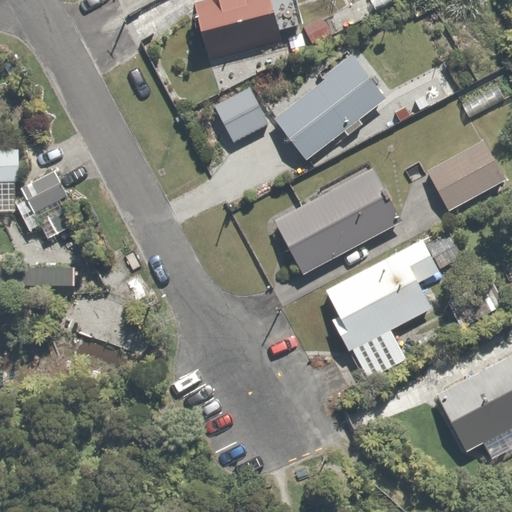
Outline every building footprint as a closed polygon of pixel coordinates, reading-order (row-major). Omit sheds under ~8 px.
[(192,0),(209,59),(288,39),(291,51),(332,40),(326,17),(299,24),(293,0),(192,0)] [(322,76),(270,115),(303,158),(342,129),(346,135),(361,124),(355,115),(380,95),(346,50),(318,72),(322,76)] [(494,68),(453,92),(467,116),(508,92),(494,68)] [(479,138),(424,171),(447,209),(502,176),(479,138)] [(0,178),(20,178),(20,141),(0,141),(0,178)] [(369,162),(271,218),(302,272),(400,216),(369,162)] [(12,198),(29,231),(71,210),(53,172),(18,188),(21,194),(12,198)] [(446,225),(322,287),(365,380),(409,358),(393,328),(449,300),(460,322),(508,298),(496,273),(475,284),(446,225)] [(63,265),(31,266),(32,285),(63,284),(63,265)] [(455,345),(418,367),(466,450),(479,443),(488,458),(511,444),(511,346),(510,347),(501,331),(461,355),(455,345)]
